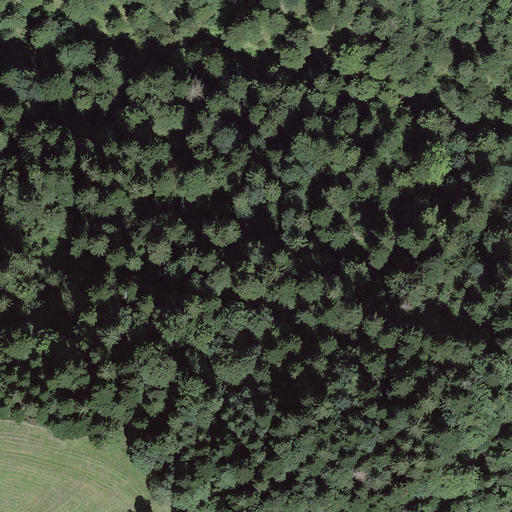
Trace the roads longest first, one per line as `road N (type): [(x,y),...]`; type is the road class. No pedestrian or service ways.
road 1 (track): [(511,388),(486,339),(453,319),(404,267),(273,188),(150,132),(88,114),(0,105)]
road 2 (track): [(433,511),(477,471),(511,404)]
